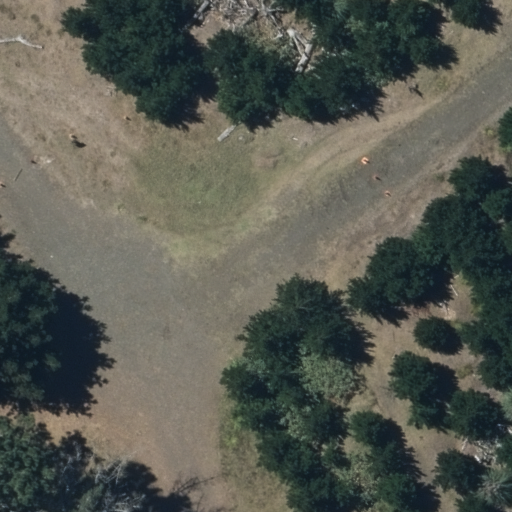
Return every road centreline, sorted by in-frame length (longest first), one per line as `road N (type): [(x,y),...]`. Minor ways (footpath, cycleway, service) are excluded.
road 1 (track): [(151,416),(511,94)]
road 2 (track): [(199,511),(0,142)]
